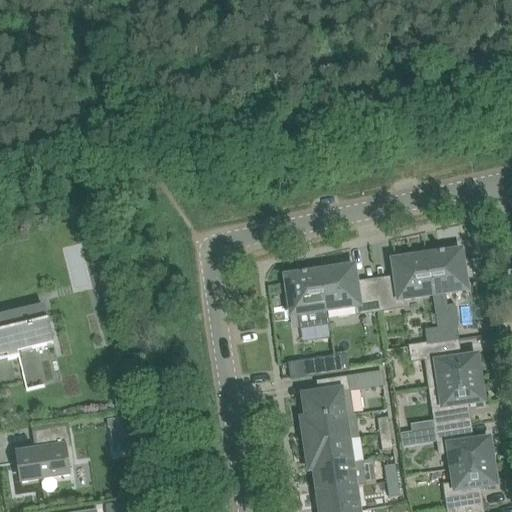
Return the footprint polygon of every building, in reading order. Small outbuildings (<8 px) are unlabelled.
[(461,254),(428,259),(434,296),(433,297),(439,331),(454,328),(454,330),(459,329),(455,306),(448,307),(446,295),(447,294),(467,291),(461,254)] [(389,283),(377,284),(380,304),(382,312),(405,309),(404,301),(433,297),(434,296),(428,259),(427,259),(417,260),(408,262),(394,264),(395,269),(397,277),(397,281),(389,283)] [(354,270),(321,275),(326,313),(327,313),(337,311),(357,308),(358,316),(382,313),(377,284),(357,287),(355,275),(354,270)] [(321,275),(287,280),(293,317),(297,317),(299,330),(320,327),(328,326),(329,326),(327,313),(326,313),(321,275)] [(0,357),(8,355),(9,359),(8,359),(8,360),(20,358),(19,352),(54,344),(49,325),(29,329),(26,314),(0,319),(0,357)] [(455,341),(454,328),(439,331),(427,332),(429,345),(455,341)] [(430,389),(480,381),(477,359),(458,362),(455,341),(429,345),(410,348),(412,363),(426,361),(430,389)] [(321,375),(348,371),(346,357),(320,361),(321,375)] [(308,421),(308,423),(345,417),(354,416),(350,392),(385,387),(383,374),(348,379),(323,383),(325,395),(307,398),(309,407),(306,408),(308,421)] [(436,430),(468,425),(465,406),(483,403),(480,381),(430,389),(436,430)] [(348,441),(345,417),(308,423),(308,421),(303,422),(307,447),(348,441)] [(126,419),(107,422),(109,430),(110,430),(111,436),(128,434),(126,419)] [(380,436),(391,435),(389,419),(378,420),(380,436)] [(471,445),(468,425),(436,430),(440,456),(451,455),(453,470),(493,464),(489,442),(471,445)] [(73,465),(67,428),(54,430),(35,433),(38,453),(18,456),(19,463),(0,465),(0,466),(19,464),(23,483),(42,480),(70,476),(68,466),(73,465)] [(128,434),(111,436),(114,451),(130,448),(128,434)] [(412,434),(401,436),(403,449),(414,447),(412,434)] [(382,452),(394,451),(391,435),(380,436),(382,452)] [(348,441),(307,447),(310,470),(315,469),(352,464),(348,441)] [(319,494),(355,488),(367,487),(363,462),(352,464),(315,469),(319,494)] [(448,511),(456,511),(480,508),(477,489),(496,486),(493,464),(453,470),(455,485),(445,487),(448,511)] [(387,484),(398,482),(396,466),(385,468),(387,484)] [(389,500),(401,498),(398,482),(387,484),(389,500)] [(321,511),(358,511),(355,488),(319,494),(321,511)] [(140,511),(139,501),(106,506),(106,511),(140,511)]
